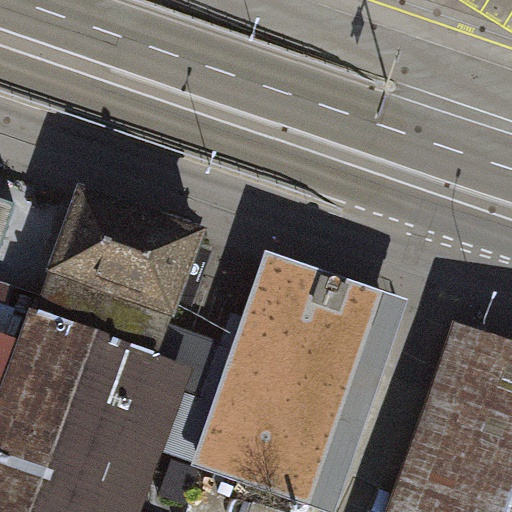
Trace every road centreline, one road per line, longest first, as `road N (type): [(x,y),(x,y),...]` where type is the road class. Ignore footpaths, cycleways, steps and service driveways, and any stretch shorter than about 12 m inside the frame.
road 1 (primary): [(0,58),(511,231)]
road 2 (tertiary): [(0,116),(331,229),(511,280)]
road 3 (primary): [(511,167),(2,0)]
road 4 (tertiary): [(511,153),(407,68),(231,0)]
